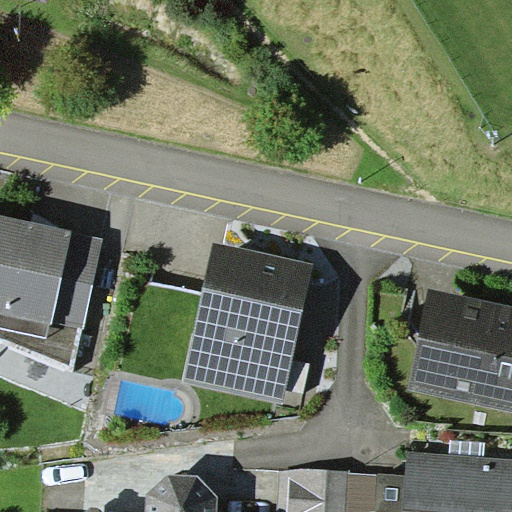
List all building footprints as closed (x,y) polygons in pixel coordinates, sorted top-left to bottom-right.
[(73,231),(0,214),(0,343),(65,372),(74,367),(83,330),(52,323),(73,231)] [(83,330),(104,238),(73,231),(52,323),(83,330)] [(214,242),(184,381),(283,403),(313,264),(214,242)] [(511,305),(428,288),(408,389),(511,411),(511,305)] [(511,511),(511,458),(406,451),(405,474),(377,474),(374,511),(511,511)] [(276,511),(345,511),(348,473),(348,470),(303,468),(280,471),(276,511)] [(374,511),(377,474),(348,473),(345,511),(374,511)] [(102,511),(98,507),(90,507),(85,511),(84,511),(217,511),(217,495),(197,474),(167,475),(146,494),(145,511),(121,511),(108,511),(102,511)]
